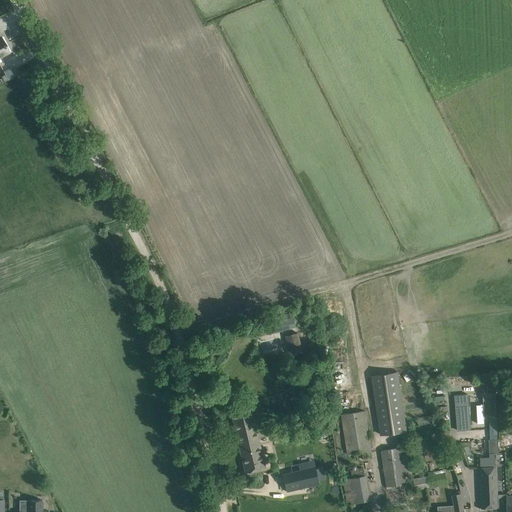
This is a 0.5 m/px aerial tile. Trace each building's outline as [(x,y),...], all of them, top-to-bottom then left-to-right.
[(0,56),(9,52),(1,37),(0,37),(0,56)] [(302,353),(297,332),(284,336),(289,356),(302,353)] [(262,351),(281,349),(280,338),(260,340),(262,351)] [(406,431),(397,371),(370,375),(379,435),(406,431)] [(494,393),(487,393),(482,393),(483,416),(495,416),(494,393)] [(467,394),(454,395),(457,430),(470,429),(467,394)] [(240,407),(230,409),(238,440),(258,436),(258,437),(265,435),(263,429),(256,430),(250,404),(240,407)] [(372,458),(364,411),(341,414),(347,454),(362,452),(363,459),(372,458)] [(258,437),(258,436),(238,440),(245,472),(265,468),(258,437)] [(498,439),(488,439),(488,446),(488,453),(494,453),(498,453),(498,448),(498,446),(498,439)] [(320,442),(326,467),(337,465),(331,440),(320,442)] [(399,447),(381,450),(386,486),(405,483),(404,477),(412,475),(408,453),(400,454),(399,447)] [(489,457),(480,457),(480,466),(480,468),(481,498),(482,508),(497,507),(496,494),(495,467),(494,453),(488,453),(489,457)] [(315,466),(282,474),(287,492),(319,484),(315,466)] [(428,476),(412,478),(415,490),(446,485),(444,473),(442,473),(434,475),(433,471),(428,472),(428,476)] [(372,499),(367,475),(345,479),(350,503),(372,499)] [(456,494),(452,494),(454,505),(455,511),(464,509),(461,493),(456,494)] [(507,494),(496,494),(497,507),(507,507),(507,509),(506,511),(511,511),(511,495),(507,496),(507,494)] [(44,511),(45,511),(42,511),(42,500),(29,500),(29,511),(20,511),(19,511),(44,511)]
